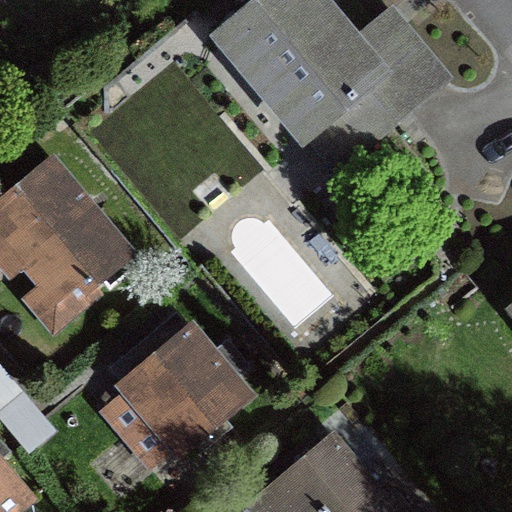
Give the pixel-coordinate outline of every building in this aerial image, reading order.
[(319,127),(340,109),(368,142),(445,78),(401,25),(365,56),(318,0),(258,0),(221,32),(266,86),(277,77),(319,127)] [(0,229),(57,297),(81,277),(89,286),(128,254),(51,162),(0,204),(0,229)] [(124,384),(180,451),(247,395),(191,328),(124,384)] [(0,371),(0,412),(20,395),(0,371)] [(346,482),(361,471),(332,436),(269,488),(289,511),(404,511),(390,495),(370,511),(346,482)] [(0,511),(4,511),(27,494),(0,461),(0,460),(11,451),(0,438),(0,511)]
